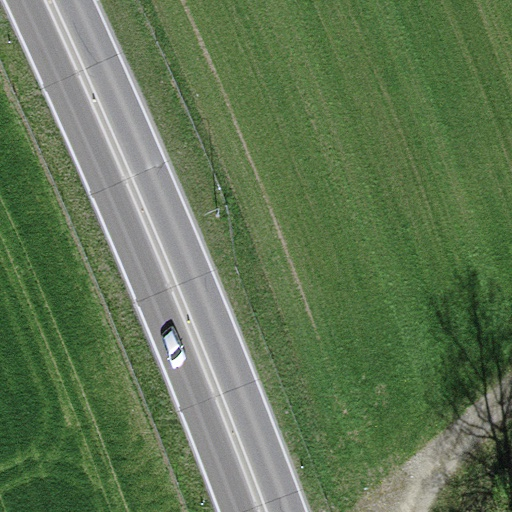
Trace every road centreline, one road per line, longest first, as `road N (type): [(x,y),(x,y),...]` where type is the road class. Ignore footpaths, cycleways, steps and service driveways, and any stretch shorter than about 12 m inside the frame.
road 1 (trunk): [(48,0),(262,511)]
road 2 (track): [(403,511),(433,462),(511,394)]
